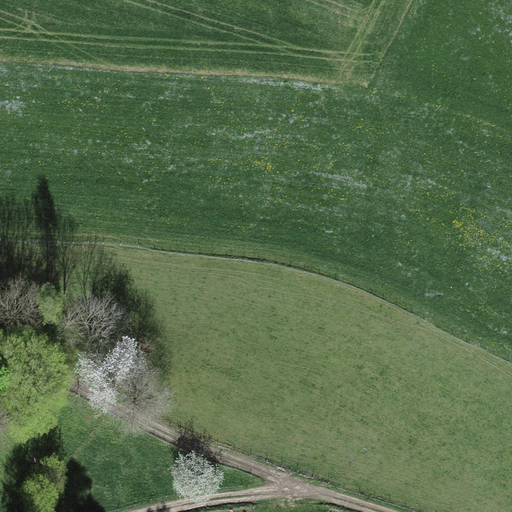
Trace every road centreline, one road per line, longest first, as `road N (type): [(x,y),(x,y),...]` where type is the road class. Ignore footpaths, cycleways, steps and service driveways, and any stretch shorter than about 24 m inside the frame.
road 1 (track): [(317,497),(0,369)]
road 2 (track): [(359,511),(317,497),(190,511)]
